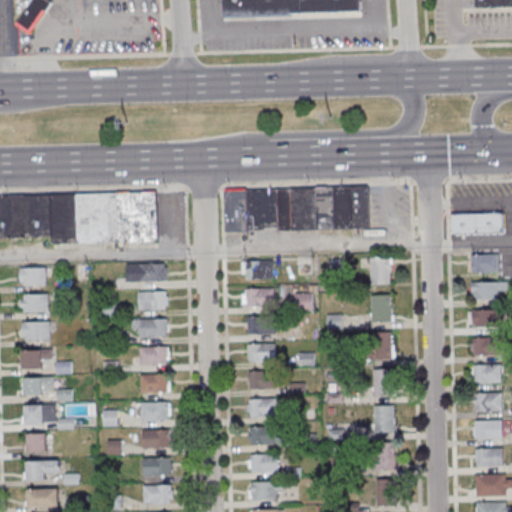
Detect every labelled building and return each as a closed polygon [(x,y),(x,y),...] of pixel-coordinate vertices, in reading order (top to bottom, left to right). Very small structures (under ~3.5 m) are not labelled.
[(32,0),(16,23),(31,34),(53,2),(50,0),(32,0)] [(222,0),(362,0),(362,12),(223,16),(222,0)] [(511,0),(476,0),(476,9),(511,8),(511,0)] [(370,229),(369,186),(226,189),(226,231),(370,229)] [(0,237),(52,237),(52,243),(185,241),(184,191),(0,194),(0,237)] [(453,233),(504,233),(504,213),(453,213),(453,233)] [(501,254),(472,254),(472,273),(501,273),(501,254)] [(371,258),(371,284),(391,284),(391,258),(371,258)] [(273,260),(243,260),(243,278),(273,278),(273,260)] [(168,282),(168,263),(127,263),(127,282),(168,282)] [(48,267),(21,267),(21,285),(48,285),(48,267)] [(501,283),(471,283),(471,300),(501,300),(501,283)] [(275,288),(243,288),(243,307),(275,307),(275,288)] [(168,308),(168,290),(139,290),(139,308),(168,308)] [(22,311),(52,311),(52,293),(22,293),(22,311)] [(295,293),(295,311),(314,311),(314,293),(295,293)] [(372,322),(392,322),(392,295),(372,295),(372,322)] [(501,310),(471,310),(471,328),(501,328),(501,310)] [(247,333),(276,333),(276,316),(248,315),(247,333)] [(328,329),(342,329),(342,316),(328,316),(328,329)] [(139,336),(168,336),(168,318),(139,318),(139,336)] [(23,321),(23,338),(53,338),(53,321),(23,321)] [(394,333),(372,332),(371,359),(393,359),(394,333)] [(472,338),(472,356),(502,356),(502,338),(472,338)] [(248,361),(276,361),(276,343),(248,343),(248,361)] [(141,346),(141,365),(170,364),(169,346),(141,346)] [(44,359),(54,359),(54,350),(22,350),(22,369),(44,369),(44,359)] [(502,384),(502,365),(473,365),(473,384),(502,384)] [(396,398),(396,370),(373,370),(373,398),(396,398)] [(276,371),(249,371),(249,389),(276,389),(276,371)] [(141,374),(141,392),(171,392),(171,374),(141,374)] [(53,378),(23,378),(23,395),(53,395),(53,378)] [(503,393),(476,393),(476,411),(503,411),(503,393)] [(278,398),(249,398),(249,415),(278,415),(278,398)] [(142,419),(172,419),(172,402),(142,402),(142,419)] [(24,405),(24,423),(56,423),(56,405),(24,405)] [(396,406),(374,406),(374,434),(396,434),(396,406)] [(116,425),(117,416),(107,415),(106,424),(116,425)] [(503,438),(503,420),(475,420),(475,438),(503,438)] [(249,426),(249,445),(278,445),(278,426),(249,426)] [(142,447),(173,447),(173,429),(142,429),(142,447)] [(50,451),(50,432),(27,432),(27,451),(50,451)] [(396,446),(372,446),(372,470),(396,470),(396,446)] [(503,466),(503,448),(476,448),(476,466),(503,466)] [(250,454),(250,473),(278,473),(278,454),(250,454)] [(173,456),(143,456),(143,476),(173,476),(173,456)] [(51,478),(51,470),(61,470),(61,460),(25,460),(25,478),(51,478)] [(511,495),(511,474),(476,474),(476,496),(511,495)] [(396,479),(377,479),(377,505),(396,505),(396,479)] [(248,482),(248,501),(281,501),(281,482),(248,482)] [(174,484),(144,484),(144,502),(174,502),(174,484)] [(62,488),(28,488),(28,506),(62,506),(62,488)] [(511,511),(511,501),(474,502),(474,511),(511,511)]
